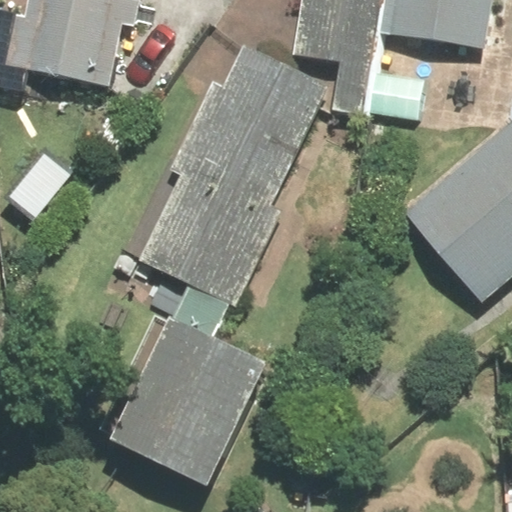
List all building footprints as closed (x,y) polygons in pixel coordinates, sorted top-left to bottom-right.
[(45,0),(41,21),(28,19),(18,68),(125,89),(137,28),(148,30),(154,1),(148,0),(45,0)] [(335,63),(329,109),(363,113),(379,0),(303,0),(295,58),(335,63)] [(386,0),(381,34),(482,50),(489,0),(386,0)] [(327,94),(242,52),(221,96),(209,90),(167,176),(179,182),(137,268),(186,292),(115,438),(206,482),(263,365),(213,340),(226,312),(231,315),(279,218),(269,213),(327,94)] [(511,136),(420,214),(496,304),(511,291),(511,136)] [(281,511),(264,493),(241,511),(281,511)]
